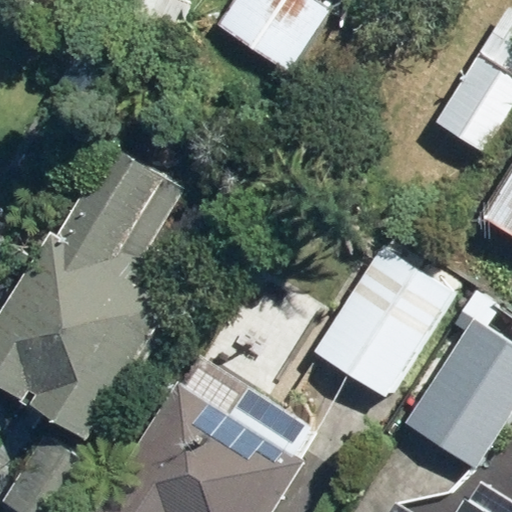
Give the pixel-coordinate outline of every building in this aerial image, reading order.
[(511,128),(511,26),(449,129),(494,157),(511,128)] [(66,232),(0,341),(0,377),(103,439),(184,304),(146,281),(160,258),(155,256),(196,189),(126,147),(73,236),(66,232)] [(511,179),(491,212),(511,225),(511,179)] [(465,279),(393,237),(323,358),(395,400),(465,279)] [(511,425),(511,336),(493,325),(506,306),(482,291),(461,325),(474,333),(415,428),(484,471),(511,425)] [(187,378),(103,511),(282,511),(316,458),(307,453),(324,425),(210,354),(192,382),(187,378)] [(424,511),(405,499),(396,511),(496,511),(476,499),(467,511),(424,511)]
